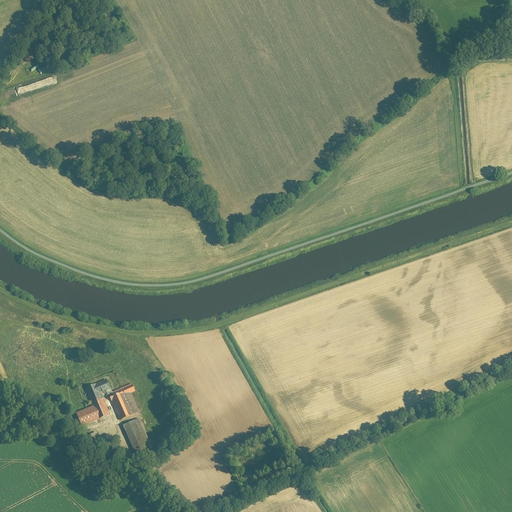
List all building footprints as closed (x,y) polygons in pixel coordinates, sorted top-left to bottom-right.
[(107,380),(85,389),(93,407),(76,415),(81,427),(109,416),(102,400),(104,399),(101,393),(104,392),(106,396),(112,393),(111,389),(107,380)] [(136,393),(133,386),(109,396),(119,422),(138,414),(130,395),(136,393)] [(138,420),(122,427),(134,454),(150,447),(138,420)] [(168,430),(157,438),(164,447),(175,438),(168,430)] [(105,447),(96,434),(85,440),(94,454),(105,447)] [(63,444),(64,449),(67,452),(72,454),(76,453),(79,451),(80,448),(81,444),(79,440),(74,437),(71,437),(65,440),(63,444)]
